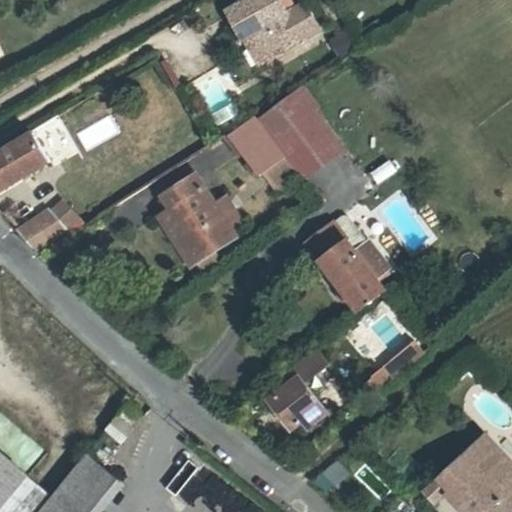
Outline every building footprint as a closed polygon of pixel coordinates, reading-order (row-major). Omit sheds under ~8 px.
[(281,0),(251,0),(231,12),(246,40),(256,35),(271,61),(313,37),(298,11),(290,15),(281,0)] [(311,4),(298,11),(313,37),(326,29),(311,4)] [(346,31),(329,37),(336,56),(353,50),(346,31)] [(256,35),(246,40),(261,66),(271,61),(256,35)] [(164,58),(153,66),(169,89),(180,81),(164,58)] [(194,81),(216,124),(240,113),(218,69),(194,81)] [(299,87),(256,115),(286,153),(298,169),(303,175),(343,145),(299,87)] [(286,153),(256,115),(231,131),(259,171),(264,167),(286,153)] [(32,133),(0,152),(0,191),(50,163),(32,133)] [(286,153),(264,167),(276,184),(298,169),(286,153)] [(196,172),(163,192),(173,207),(207,255),(216,249),(237,235),(233,229),(244,221),(227,196),(216,203),(196,172)] [(207,255),(173,207),(165,212),(198,261),(203,258),(207,255)] [(67,224),(56,208),(20,228),(41,251),(80,227),(74,220),(67,224)] [(358,308),(385,286),(375,273),(355,246),(331,215),(304,238),(358,308)] [(367,237),(355,246),(375,273),(387,263),(367,237)] [(225,263),(216,249),(207,255),(203,258),(212,272),(225,263)] [(375,389),(424,354),(413,339),(364,374),(375,389)] [(286,386),(270,398),(294,428),(307,417),(311,422),(326,410),(313,393),(304,381),(316,372),(326,364),(315,351),(280,379),(286,386)] [(325,384),(316,372),(304,381),(313,393),(325,384)] [(145,418),(128,405),(106,431),(123,445),(145,418)] [(439,479),(450,491),(470,511),(511,511),(511,461),(485,435),(439,479)] [(237,511),(248,500),(192,453),(168,480),(204,511),(237,511)] [(0,509),(25,479),(0,458),(0,509)] [(337,458),(312,477),(325,493),(350,474),(337,458)] [(368,461),(356,471),(379,502),(392,492),(368,461)] [(100,511),(115,495),(83,468),(45,511),(100,511)] [(439,479),(425,493),(436,505),(450,491),(439,479)] [(404,511),(395,503),(386,511),(404,511)]
